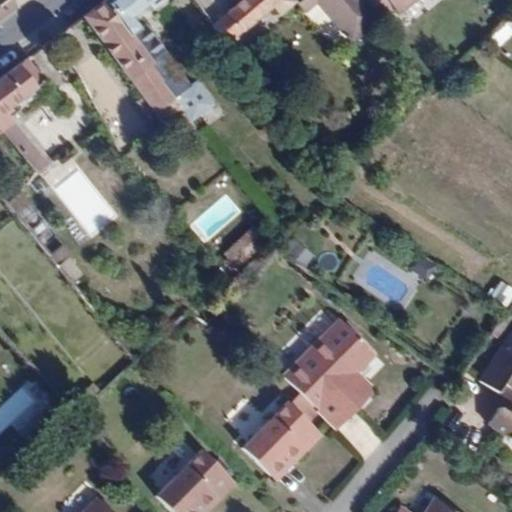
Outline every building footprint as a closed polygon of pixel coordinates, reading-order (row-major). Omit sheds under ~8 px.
[(135,12),(151,0),(102,0),(102,1),(173,96),(187,85),(188,84),(135,12)] [(270,7),(277,0),(238,0),(225,12),(241,31),(270,7)] [(277,0),(270,7),(277,15),(292,2),(302,14),(315,3),(353,43),(378,16),(363,0),(277,0)] [(385,0),(396,12),(409,0),(385,0)] [(173,96),(102,1),(82,16),(141,97),(136,101),(147,115),(173,96)] [(241,31),(225,12),(211,24),(226,44),(241,31)] [(492,48),(511,31),(504,23),(485,40),(492,48)] [(437,84),(453,68),(437,50),(420,65),(437,84)] [(39,96),(48,89),(26,58),(0,77),(0,129),(1,131),(35,173),(46,165),(8,119),(17,112),(20,116),(42,100),(39,96)] [(197,98),(187,85),(173,96),(183,109),(197,98)] [(42,185),(96,236),(120,211),(66,160),(42,185)] [(0,197),(9,209),(20,194),(8,178),(0,184),(0,197)] [(226,194),(188,223),(202,241),(240,212),(226,194)] [(291,244),(287,258),(306,264),(310,250),(291,244)] [(511,288),(497,283),(490,299),(505,305),(511,289),(511,288)] [(358,373),(375,356),(339,319),(282,375),(336,428),(356,408),(340,391),(358,373)] [(511,331),(477,385),(497,397),(504,387),(511,392),(511,331)] [(356,408),(374,389),(358,373),(340,391),(356,408)] [(29,380),(0,405),(0,432),(11,423),(15,428),(47,400),(29,380)] [(87,398),(97,389),(92,383),(81,392),(87,398)] [(511,392),(504,387),(497,397),(500,411),(508,415),(511,409),(511,392)] [(301,452),(318,435),(285,402),(241,447),(270,475),(297,448),(301,452)] [(511,441),(511,409),(508,415),(500,411),(490,427),(511,441)] [(274,480),(301,452),(297,448),(270,475),(274,480)] [(491,478),(503,459),(489,449),(476,469),(491,478)] [(216,500),(232,482),(199,450),(155,495),(171,511),(195,511),(211,496),(216,500)] [(203,511),(216,500),(211,496),(195,511),(203,511)] [(110,511),(96,497),(81,511),(110,511)] [(452,511),(432,498),(422,511),(452,511)]
